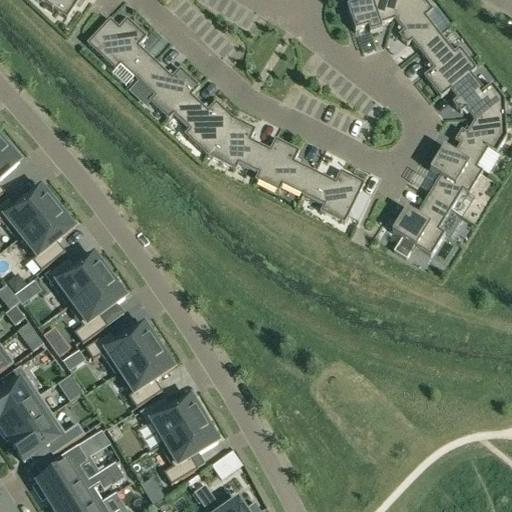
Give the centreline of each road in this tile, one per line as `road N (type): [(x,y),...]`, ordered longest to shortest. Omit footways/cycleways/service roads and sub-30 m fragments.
road 1 (residential): [(0,87),(158,280),(296,511)]
road 2 (residential): [(404,108),(412,137),(391,159),(375,159),(246,100),(141,0)]
road 3 (residential): [(297,21),(404,108)]
